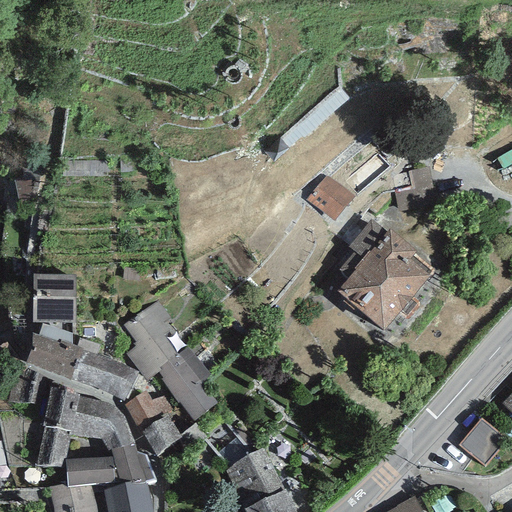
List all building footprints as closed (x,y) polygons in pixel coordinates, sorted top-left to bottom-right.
[(289,148),(280,138),(265,152),(274,162),(289,148)] [(430,168),(408,171),(411,188),(394,191),(398,213),(436,207),(430,168)] [(354,197),(327,175),(307,198),(335,221),(354,197)] [(348,278),(337,291),(384,331),(399,313),(407,320),(421,303),(413,297),(433,273),(412,256),(416,251),(389,229),(386,232),(371,220),(348,247),(354,252),(338,271),(348,278)] [(33,275),(32,323),(75,323),(76,275),(33,275)] [(158,301),(123,325),(135,342),(133,344),(135,347),(126,354),(146,382),(158,373),(161,371),(159,368),(177,355),(164,336),(173,330),(167,321),(170,318),(158,301)] [(32,348),(25,363),(70,380),(82,350),(72,345),(72,334),(42,323),(38,335),(32,333),(32,348)] [(201,382),(210,375),(187,346),(177,355),(159,368),(161,371),(158,373),(162,378),(161,380),(194,421),(217,403),(201,382)] [(82,350),(70,380),(125,402),(137,372),(82,350)] [(42,376),(18,365),(8,401),(34,405),(42,376)] [(79,396),(79,393),(50,387),(42,426),(45,426),(71,432),(79,396)] [(146,391),(123,405),(141,435),(143,434),(156,455),(182,438),(166,412),(171,409),(162,394),(152,401),(146,391)] [(511,392),(501,404),(511,414),(511,392)] [(99,401),(79,396),(71,432),(71,435),(101,439),(108,451),(111,450),(134,442),(126,419),(123,415),(118,409),(113,406),(107,403),(99,401)] [(481,418),(459,445),(484,466),(506,440),(481,418)] [(71,432),(45,426),(36,466),(65,467),(65,459),(71,435),(71,432)] [(137,452),(134,442),(111,450),(120,485),(131,481),(133,485),(146,482),(154,481),(145,455),(137,452)] [(296,511),(263,448),(225,471),(245,511),(296,511)] [(112,457),(65,459),(65,467),(67,485),(67,487),(100,484),(114,482),(112,457)] [(152,511),(146,482),(133,485),(131,481),(120,485),(104,490),(107,511),(152,511)] [(53,511),(102,511),(100,484),(67,487),(67,485),(49,487),(54,507),(53,511)] [(397,507),(387,511),(422,511),(414,496),(396,506),(397,507)]
